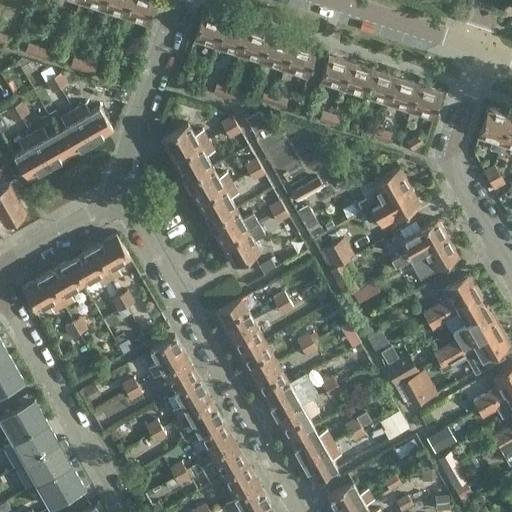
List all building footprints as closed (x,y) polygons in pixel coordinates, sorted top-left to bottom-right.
[(105,0),(80,0),(79,3),(102,10),(105,0)] [(130,0),(105,0),(102,10),(125,17),(130,0)] [(156,0),(130,0),(125,17),(148,25),(156,0)] [(203,11),(193,40),(216,48),(226,19),(203,11)] [(248,26),(226,19),(216,48),(239,55),(248,26)] [(271,34),(248,26),(239,55),(261,63),(271,34)] [(294,41),(271,34),(261,63),(284,70),(294,41)] [(25,51),(37,55),(40,45),(28,41),(25,51)] [(317,49),(294,41),(284,70),(307,78),(317,49)] [(53,49),(40,45),(37,55),(49,59),(53,49)] [(329,53),(319,82),(342,89),(352,61),(329,53)] [(73,56),(70,64),(70,65),(82,70),(85,60),(73,56)] [(95,74),(95,72),(98,64),(85,60),(82,70),(95,74)] [(375,68),(352,61),(342,89),(365,97),(375,68)] [(179,80),(189,84),(194,71),(183,67),(179,80)] [(397,75),(375,68),(365,97),(388,104),(397,75)] [(122,69),(119,80),(118,81),(129,85),(133,72),(122,69)] [(54,75),(60,87),(69,82),(62,70),(54,75)] [(45,80),(46,81),(52,91),(60,87),(54,75),(45,80)] [(420,83),(397,75),(388,104),(410,112),(420,83)] [(225,96),(228,86),(216,82),(212,92),(225,96)] [(443,91),(420,83),(410,112),(433,119),(443,91)] [(240,90),(228,86),(225,96),(237,100),(240,90)] [(115,87),(111,98),(123,102),(125,102),(129,92),(115,87)] [(261,100),(273,104),(276,93),(264,89),(261,100)] [(288,97),(276,93),(273,104),(285,108),(288,97)] [(15,104),(21,116),(30,111),(23,99),(15,104)] [(72,107),(92,142),(114,130),(99,104),(90,109),(85,100),(72,107)] [(15,104),(6,109),(13,120),(21,116),(15,104)] [(477,137),(478,137),(501,145),(511,114),(488,106),(477,137)] [(56,128),(71,154),(92,142),(72,107),(52,119),(57,128),(56,128)] [(268,124),(259,108),(246,116),(254,131),(268,124)] [(319,119),(331,123),(335,112),(322,109),(319,119)] [(347,116),(335,112),(331,123),(343,127),(347,116)] [(511,148),(511,113),(511,114),(501,145),(511,148)] [(220,121),(225,129),(237,123),(232,114),(220,121)] [(160,136),(173,158),(209,138),(203,127),(195,132),(189,120),(160,136)] [(237,123),(225,129),(229,138),(242,131),(237,123)] [(364,134),(376,138),(380,127),(367,123),(364,134)] [(30,131),(50,166),(71,154),(56,128),(48,133),(43,124),(30,131)] [(392,132),(380,127),(376,138),(389,142),(392,132)] [(23,147),(13,153),(28,178),(50,166),(30,131),(18,138),(23,147)] [(413,150),(424,143),(418,133),(407,141),(413,150)] [(173,158),(185,179),(213,163),(207,153),(215,149),(209,138),(173,158)] [(249,171),(261,165),(256,156),(244,163),(249,171)] [(185,179),(197,201),(233,180),(227,170),(219,174),(213,163),(185,179)] [(484,170),(489,179),(500,173),(494,164),(484,170)] [(261,165),(249,171),(254,180),(266,173),(261,165)] [(370,182),(375,190),(357,200),(353,203),(359,213),(363,210),(410,184),(400,165),(370,182)] [(505,182),(500,173),(489,179),(494,188),(505,182)] [(296,199),(322,184),(318,177),(292,192),(296,199)] [(197,201),(209,222),(237,206),(231,196),(239,191),(233,180),(197,201)] [(0,212),(5,222),(25,211),(8,181),(0,185),(0,212)] [(376,217),(381,226),(421,203),(410,184),(363,210),(369,221),(376,217)] [(280,198),(268,205),(273,213),(285,207),(280,198)] [(312,235),(323,229),(307,202),(297,208),(312,235)] [(209,222),(221,243),(259,221),(253,211),(243,217),(237,206),(209,222)] [(285,207),(273,213),(277,221),(289,215),(285,207)] [(449,236),(439,217),(413,232),(419,243),(391,260),(394,266),(449,236)] [(233,265),(234,265),(245,284),(266,271),(255,252),(261,248),(255,237),(264,231),(259,221),(221,243),(233,265)] [(118,264),(131,257),(116,231),(93,245),(112,278),(122,272),(118,264)] [(344,260),(355,254),(345,235),(321,248),(332,267),(344,260)] [(460,255),(449,236),(394,266),(399,274),(428,258),(434,270),(460,255)] [(112,278),(93,245),(69,258),(83,284),(96,277),(101,285),(112,278)] [(83,284),(69,258),(45,272),(64,305),(75,299),(71,291),(83,284)] [(332,267),(329,268),(342,292),(357,284),(344,260),(332,267)] [(64,305),(45,272),(21,285),(36,311),(49,303),(54,311),(64,305)] [(470,272),(441,288),(446,297),(423,311),(428,320),(480,290),(470,272)] [(373,279),(352,290),(358,301),(379,290),(373,279)] [(128,288),(120,293),(126,305),(134,301),(128,288)] [(273,297),(277,305),(289,298),(285,290),(273,297)] [(452,329),(490,307),(480,290),(428,320),(433,328),(447,320),(452,329)] [(126,305),(120,293),(112,298),(118,310),(126,305)] [(216,311),(228,333),(254,318),(242,296),(216,311)] [(289,298),(277,305),(282,313),(294,306),(289,298)] [(438,360),(500,325),(490,307),(452,329),(457,337),(433,351),(438,360)] [(80,332),(88,327),(81,315),(73,320),(80,332)] [(228,333),(240,354),(266,339),(254,318),(228,333)] [(352,342),(359,338),(347,318),(340,322),(352,342)] [(80,332),(73,320),(65,325),(72,336),(80,332)] [(502,356),(502,355),(498,349),(510,343),(500,325),(438,360),(443,369),(467,355),(476,371),(502,356)] [(381,347),(389,342),(380,326),(372,331),(381,347)] [(296,339),(301,347),(313,340),(308,332),(296,339)] [(175,334),(150,348),(157,360),(148,365),(154,376),(162,371),(188,356),(175,334)] [(0,360),(10,355),(0,336),(0,360)] [(119,343),(118,343),(123,352),(133,346),(128,338),(119,343)] [(240,354),(252,375),(278,360),(266,339),(240,354)] [(313,340),(301,347),(306,356),(318,349),(313,340)] [(382,350),(388,360),(397,355),(391,345),(382,350)] [(385,367),(394,383),(417,370),(408,353),(385,367)] [(0,360),(0,391),(24,378),(10,355),(0,360)] [(200,377),(188,356),(162,371),(174,392),(200,377)] [(252,375),(263,395),(290,380),(278,360),(252,375)] [(511,364),(491,376),(497,385),(472,399),(477,407),(511,388),(511,364)] [(276,418),(303,403),(319,394),(306,371),(290,380),(263,395),(276,418)] [(400,381),(414,406),(427,398),(414,373),(400,381)] [(321,381),(325,389),(337,382),(332,374),(321,381)] [(122,382),(126,390),(138,384),(134,375),(122,382)] [(212,398),(200,377),(174,392),(180,403),(172,408),(177,417),(212,398)] [(330,397),(342,391),(337,382),(325,389),(330,397)] [(94,383),(85,389),(91,400),(101,394),(94,383)] [(138,384),(126,390),(131,399),(143,392),(138,384)] [(511,388),(477,407),(483,416),(506,402),(511,411),(511,388)] [(34,398),(0,416),(0,420),(11,440),(47,420),(34,398)] [(224,419),(212,398),(177,417),(183,427),(191,422),(198,434),(224,419)] [(276,418),(288,438),(314,423),(303,403),(276,418)] [(497,442),(511,434),(511,411),(511,412),(511,422),(492,434),(497,442)] [(344,423),(349,432),(361,425),(356,416),(344,423)] [(146,424),(150,433),(162,426),(158,418),(146,424)] [(236,440),(224,419),(198,434),(210,455),(236,440)] [(47,420),(11,440),(3,445),(15,466),(59,441),(47,420)] [(288,438),(300,459),(334,440),(327,427),(319,432),(314,423),(288,438)] [(354,440),(365,433),(361,425),(349,432),(354,440)] [(456,440),(447,425),(428,436),(436,451),(456,440)] [(162,426),(150,433),(155,441),(167,434),(162,426)] [(511,434),(497,442),(502,451),(511,445),(511,434)] [(400,457),(418,447),(413,438),(395,448),(400,457)] [(248,461),(236,440),(210,455),(222,476),(248,461)] [(312,481),(339,466),(333,457),(341,452),(334,440),(300,459),(312,481)] [(71,463),(59,441),(15,466),(27,488),(36,483),(71,463)] [(458,465),(450,450),(438,457),(446,472),(458,465)] [(170,467),(175,475),(186,468),(182,460),(170,467)] [(233,496),(259,481),(248,461),(222,476),(233,496)] [(84,485),(71,463),(36,483),(48,506),(84,485)] [(458,465),(446,472),(454,486),(466,479),(458,465)] [(179,483),(191,476),(186,468),(175,475),(179,483)] [(434,468),(421,468),(421,479),(435,479),(434,468)] [(389,489),(401,482),(395,473),(383,479),(389,489)] [(455,486),(461,498),(473,491),(467,479),(455,486)] [(327,494),(336,511),(345,511),(364,501),(365,502),(373,497),(367,487),(359,491),(352,480),(327,494)] [(257,511),(272,504),(259,481),(233,496),(224,501),(230,511),(240,507),(242,511),(257,511)] [(401,510),(413,503),(407,493),(396,500),(401,510)] [(448,493),(435,494),(436,509),(449,508),(448,493)] [(345,511),(381,511),(379,507),(370,511),(365,502),(364,501),(345,511)] [(194,508),(195,511),(206,511),(210,510),(206,502),(194,508)]
